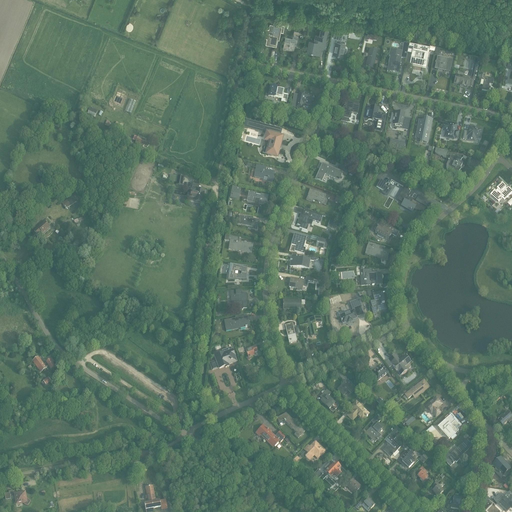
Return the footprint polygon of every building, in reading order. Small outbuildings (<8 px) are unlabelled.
[(280,27),(270,25),(269,30),(264,29),(263,29),(264,29),(263,37),(264,38),(264,39),(266,39),(266,38),(268,38),(266,44),(276,46),(276,47),(279,32),(281,33),(283,33),(285,26),(280,25),(280,27)] [(319,55),(321,48),(324,48),(328,31),(321,30),(319,36),(315,35),(314,43),(309,42),(307,52),(319,55)] [(345,52),(346,52),(346,49),(346,48),(344,48),(345,44),(340,43),(341,40),(343,32),(335,30),(333,38),(337,39),(336,42),(333,54),(337,55),(337,57),(336,57),(342,59),(343,52),(345,52)] [(294,45),(294,44),(296,44),(299,32),(295,31),(293,39),(288,38),(287,42),(285,42),(284,49),(288,50),(288,48),(290,49),(290,50),(293,51),(294,45)] [(429,51),(409,47),(408,53),(412,53),(410,64),(422,66),(423,62),(415,60),(416,52),(424,54),(424,56),(428,57),(429,51)] [(366,66),(373,68),(377,50),(370,49),(369,54),(364,53),(363,56),(368,57),(366,66)] [(398,73),(400,62),(402,52),(390,49),(389,56),(392,56),(390,63),(391,63),(390,71),(393,72),(398,73)] [(437,57),(435,69),(450,72),(452,60),(437,57)] [(490,84),(493,85),(494,79),(485,78),(486,73),(483,73),(481,81),(484,81),(482,91),(490,92),(491,88),(489,87),(490,84)] [(472,85),(473,79),(461,77),(461,78),(456,77),(456,76),(454,83),(459,85),(459,86),(464,87),(464,86),(469,87),(469,85),(472,85)] [(277,89),(277,88),(270,86),(268,96),(282,99),(281,102),(286,103),(288,95),(283,94),(284,90),(277,89)] [(296,108),(301,109),(302,103),(310,105),(311,101),(313,101),(314,95),(307,94),(307,93),(304,92),(304,93),(299,92),(298,98),(294,97),(292,107),(296,108)] [(130,99),(125,111),(131,113),(136,101),(130,99)] [(349,122),(348,122),(348,119),(350,119),(351,112),(356,113),(356,115),(359,104),(358,104),(358,105),(353,104),(353,103),(345,102),(344,108),(342,107),(340,117),(342,118),(341,121),(340,120),(340,121),(349,122)] [(370,107),(370,108),(366,107),(363,119),(364,120),(364,121),(365,122),(366,122),(367,121),(368,120),(372,121),(373,122),(373,121),(375,122),(376,122),(374,130),(382,132),(385,115),(379,114),(379,113),(378,112),(377,112),(378,108),(370,107)] [(403,119),(404,114),(396,112),(394,118),(393,120),(393,121),(393,123),(393,124),(393,125),(397,126),(397,128),(407,130),(409,120),(403,119)] [(430,126),(431,126),(432,120),(425,118),(424,121),(419,120),(415,138),(421,139),(420,142),(427,143),(430,129),(430,126)] [(247,121),(245,128),(247,129),(247,128),(260,131),(259,132),(267,134),(265,141),(270,142),(267,154),(277,157),(282,138),(274,136),(276,129),(247,121)] [(115,132),(119,134),(123,123),(120,122),(115,132)] [(455,131),(457,125),(447,123),(447,124),(444,124),(443,128),(446,129),(445,136),(450,137),(449,138),(454,139),(454,138),(457,138),(458,132),(455,131)] [(474,128),(469,127),(468,132),(464,131),(463,139),(468,140),(474,142),(475,137),(480,138),(482,130),(476,128),(476,129),(474,128)] [(135,136),(133,140),(136,142),(135,143),(143,147),(143,145),(148,147),(150,143),(138,137),(135,136)] [(129,143),(118,138),(117,142),(122,144),(127,147),(130,148),(131,146),(128,144),(129,143)] [(403,151),(405,144),(397,143),(398,141),(390,140),(389,147),(396,149),(396,150),(403,151)] [(447,151),(436,149),(435,153),(445,159),(446,158),(445,158),(447,152),(447,151)] [(462,158),(462,159),(456,156),(455,157),(451,155),(448,160),(448,159),(448,160),(450,161),(448,165),(448,166),(448,168),(448,170),(450,171),(456,174),(462,168),(461,168),(462,164),(464,165),(466,161),(462,159),(463,158),(462,158)] [(316,179),(320,181),(323,175),(338,181),(342,172),(345,174),(348,169),(339,165),(337,170),(333,169),(331,172),(327,170),(329,167),(322,164),(316,179)] [(266,182),(272,183),(274,174),(265,172),(266,168),(257,166),(254,178),(264,180),(264,178),(267,178),(266,182)] [(386,183),(380,180),(376,187),(384,191),(383,193),(387,196),(390,191),(387,190),(389,188),(385,185),(386,183)] [(495,191),(491,195),(499,203),(502,199),(505,200),(507,198),(511,193),(511,192),(511,191),(508,188),(507,189),(506,188),(506,187),(503,184),(497,189),(498,190),(496,192),(495,191)] [(202,198),(203,198),(204,193),(203,193),(204,190),(197,189),(196,193),(194,192),(193,197),(195,198),(195,201),(202,202),(202,198)] [(403,206),(407,208),(407,209),(412,211),(414,209),(417,211),(418,210),(421,211),(421,210),(423,211),(427,205),(426,205),(428,202),(419,197),(417,200),(416,201),(415,203),(414,202),(414,201),(409,199),(410,196),(409,195),(411,192),(404,189),(398,200),(404,204),(403,206)] [(325,195),(311,190),(307,201),(312,202),(313,199),(323,203),(322,204),(326,205),(329,197),(325,196),(325,195)] [(263,207),(265,207),(267,197),(265,197),(260,195),(260,197),(255,196),(256,195),(248,193),(246,203),(254,205),(255,200),(259,201),(258,206),(263,207)] [(71,198),(68,200),(68,199),(62,203),(65,209),(74,204),(74,203),(76,202),(73,196),(70,197),(71,198)] [(297,224),(297,225),(300,226),(301,226),(300,228),(299,228),(307,231),(307,230),(306,230),(308,225),(309,225),(309,224),(310,220),(313,221),(315,222),(316,219),(320,221),(321,216),(322,217),(322,216),(304,210),(303,210),(304,210),(302,215),(301,215),(298,225),(297,224)] [(239,216),(238,224),(253,227),(253,229),(256,230),(258,224),(259,224),(260,220),(252,219),(252,217),(253,218),(253,217),(250,217),(250,218),(239,216)] [(330,221),(328,227),(336,230),(338,223),(330,221)] [(41,232),(42,233),(49,226),(45,222),(35,231),(38,235),(41,232)] [(391,235),(396,238),(399,233),(389,227),(387,229),(380,225),(375,233),(378,234),(377,236),(383,239),(384,238),(388,240),(391,235)] [(229,249),(252,253),(253,245),(239,242),(240,238),(225,235),(224,241),(229,242),(230,242),(229,249)] [(297,251),(302,252),(306,238),(294,235),(291,245),(296,247),(296,246),(298,247),(297,251)] [(325,246),(325,244),(325,243),(325,240),(318,239),(316,247),(324,249),(324,246),(325,246)] [(366,255),(386,262),(389,253),(379,250),(380,247),(369,243),(366,255)] [(292,254),(290,267),(309,270),(310,261),(312,261),(313,261),(318,260),(318,258),(312,257),(292,254)] [(230,264),(228,280),(247,279),(247,267),(230,264)] [(361,286),(368,285),(372,285),(372,286),(374,285),(374,284),(382,284),(381,273),(370,274),(370,270),(364,271),(364,276),(360,277),(361,286)] [(291,278),(289,288),(297,289),(297,291),(302,292),(303,286),(307,286),(307,281),(304,281),(291,278)] [(247,308),(246,294),(241,294),(241,291),(231,291),(231,311),(243,310),(243,308),(247,308)] [(382,305),(381,303),(384,302),(382,294),(380,295),(379,292),(372,294),(374,301),(371,302),(373,309),(372,309),(373,314),(378,313),(377,311),(385,309),(384,304),(382,305)] [(284,310),(301,309),(301,305),(305,305),(305,301),(301,301),(301,300),(283,301),(284,310)] [(354,311),(340,315),(343,323),(347,322),(348,323),(350,322),(352,321),(352,320),(357,318),(356,316),(358,316),(358,317),(363,315),(361,307),(360,307),(358,301),(351,303),(354,311)] [(15,318),(18,323),(24,319),(22,314),(15,318)] [(6,317),(7,320),(2,323),(4,327),(13,322),(9,315),(6,317)] [(225,321),(227,332),(250,327),(248,316),(225,321)] [(309,324),(306,325),(307,328),(309,327),(311,336),(318,335),(316,324),(322,322),(321,317),(308,320),(309,324)] [(285,325),(289,342),(297,340),(292,324),(285,325)] [(31,327),(13,337),(16,342),(34,332),(31,327)] [(255,355),(254,352),(258,351),(256,346),(246,350),(249,357),(255,355)] [(216,361),(210,363),(212,370),(219,368),(219,369),(222,368),(225,367),(228,366),(228,365),(232,363),(231,361),(235,359),(234,355),(233,350),(228,352),(227,349),(222,351),(223,353),(214,356),(216,361)] [(410,363),(405,356),(398,361),(396,358),(397,358),(394,355),(388,360),(388,361),(385,363),(389,368),(393,365),(401,375),(406,371),(403,368),(410,363)] [(52,358),(46,362),(46,363),(44,364),(38,357),(32,361),(41,373),(47,369),(46,367),(48,366),(51,369),(55,366),(53,363),(54,362),(52,358)] [(376,380),(377,382),(388,373),(382,366),(371,374),(373,376),(370,378),(373,382),(376,380)] [(43,387),(46,385),(51,381),(48,377),(43,381),(41,383),(43,387)] [(348,391),(350,394),(356,388),(348,381),(345,383),(344,382),(337,390),(343,395),(348,391)] [(401,393),(399,395),(401,397),(404,395),(405,396),(403,397),(406,400),(407,399),(408,400),(412,396),(415,400),(420,395),(429,388),(425,382),(419,387),(418,385),(407,394),(404,390),(401,393)] [(398,383),(395,385),(397,388),(401,393),(404,390),(400,385),(398,383)] [(322,396),(325,398),(321,402),(329,410),(332,406),(336,410),(338,407),(337,407),(335,405),(328,397),(330,394),(327,391),(322,396)] [(359,392),(357,393),(360,396),(356,401),(359,403),(363,399),(363,398),(364,397),(359,392)] [(432,413),(436,418),(441,413),(437,409),(442,404),(436,398),(432,401),(432,400),(428,403),(429,404),(425,407),(431,414),(432,413)] [(357,413),(364,419),(368,414),(359,405),(356,402),(350,409),(352,411),(348,416),(351,420),(357,413)] [(508,422),(509,424),(511,421),(511,417),(508,412),(503,416),(503,415),(497,420),(503,426),(508,422)] [(295,434),(298,438),(305,432),(302,429),(301,429),(290,418),(290,417),(286,413),(277,418),(280,423),(285,420),(297,432),(295,434)] [(374,424),(365,433),(370,438),(371,437),(376,441),(377,440),(377,441),(378,440),(377,440),(381,436),(377,432),(381,428),(377,424),(383,418),(379,414),(371,421),(374,424)] [(413,417),(411,414),(401,423),(403,425),(406,423),(413,417)] [(451,416),(439,427),(443,432),(445,430),(452,438),(458,432),(457,430),(460,427),(455,422),(454,423),(453,421),(454,419),(451,416)] [(263,426),(257,432),(273,448),(279,441),(281,442),(283,440),(282,440),(277,435),(275,437),(263,426)] [(383,451),(391,458),(400,447),(393,441),(396,438),(394,436),(397,432),(395,429),(389,436),(391,438),(386,444),(388,446),(383,451)] [(425,433),(419,437),(416,440),(418,442),(426,435),(425,433)] [(460,459),(459,459),(472,446),(467,440),(450,456),(448,454),(443,459),(450,467),(455,462),(456,463),(460,459)] [(309,460),(314,455),(318,459),(325,451),(315,442),(306,451),(308,454),(305,457),(309,460)] [(406,458),(402,462),(409,468),(410,467),(411,466),(413,464),(413,463),(414,461),(415,461),(411,458),(410,457),(412,454),(414,452),(410,448),(403,455),(406,457),(406,458)] [(291,462),(294,464),(300,459),(297,456),(291,462)] [(496,463),(493,465),(497,469),(504,476),(506,474),(511,468),(511,467),(502,458),(500,459),(500,458),(497,461),(497,462),(496,463)] [(334,473),(338,477),(341,473),(337,470),(341,467),(336,462),(331,467),(328,465),(323,469),(331,477),(334,473)] [(420,474),(417,477),(425,485),(430,480),(424,475),(427,472),(422,467),(418,472),(420,474)] [(318,472),(311,479),(315,483),(322,476),(318,472)] [(42,488),(47,487),(46,478),(39,480),(40,484),(41,484),(42,488)] [(359,493),(357,491),(361,487),(353,479),(349,484),(346,482),(342,486),(344,488),(346,486),(356,495),(359,493)] [(436,482),(432,486),(435,489),(432,491),(438,497),(443,492),(440,489),(441,488),(436,482)] [(148,503),(144,504),(145,510),(161,507),(160,501),(155,502),(152,486),(145,488),(148,503)] [(30,502),(30,501),(27,499),(25,499),(24,493),(15,495),(17,503),(23,502),(23,504),(27,506),(28,506),(30,502)] [(501,494),(494,501),(505,511),(506,511),(511,506),(511,495),(508,500),(501,494)] [(368,511),(375,505),(368,499),(365,497),(359,503),(355,507),(358,509),(361,506),(367,511),(368,511)] [(460,507),(461,507),(462,499),(454,498),(453,506),(452,505),(451,509),(459,511),(460,507)] [(167,511),(174,511),(173,511),(171,502),(166,503),(167,511)]
